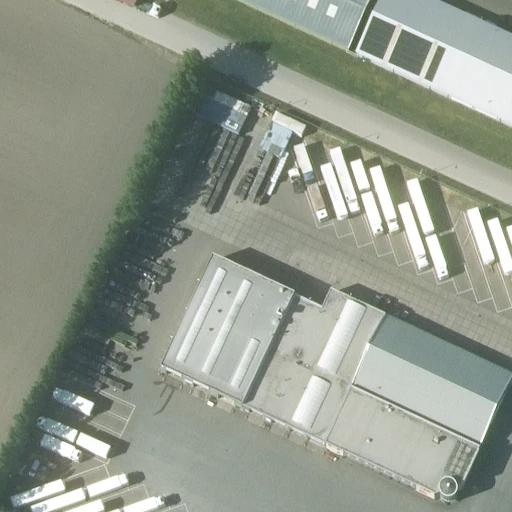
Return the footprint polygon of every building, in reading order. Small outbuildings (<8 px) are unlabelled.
[(232,0),(348,53),(372,0),(232,0)] [(511,41),(421,0),(383,0),(356,58),(511,129),(511,41)] [(240,135),(253,106),(215,89),(162,208),(201,225),(209,207),(218,212),(250,139),(240,135)] [(286,161),(293,146),(308,152),(317,130),(277,113),(262,150),(286,161)] [(473,267),(511,283),(511,218),(410,176),(384,238),(433,259),(437,249),(474,265),(473,267)] [(351,391),(384,320),(330,295),(321,314),(294,302),(213,263),(161,374),(242,412),(434,501),(439,499),(439,500),(440,501),(441,502),(442,503),(444,504),(445,505),(447,505),(449,505),(451,504),(453,503),(455,502),(456,500),(456,499),(457,498),(457,496),(457,495),(456,493),(461,491),(480,450),(351,391)] [(480,450),(511,381),(511,378),(384,320),(351,391),(480,450)]
